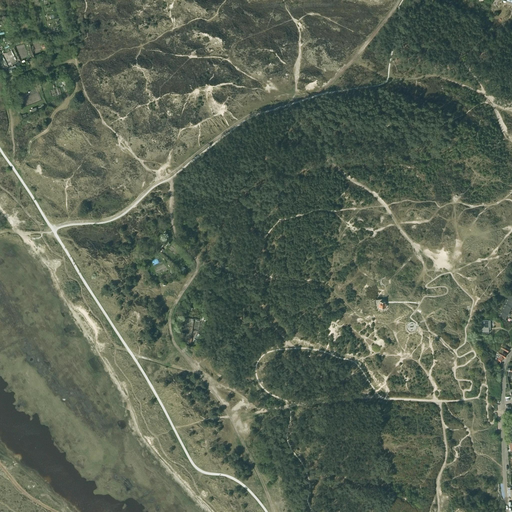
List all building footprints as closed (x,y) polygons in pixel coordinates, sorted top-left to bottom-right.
[(25,44),(17,46),(21,58),(29,55),(25,44)] [(3,54),(9,66),(18,62),(12,50),(3,54)] [(35,101),(32,95),(23,99),(26,105),(35,101)] [(169,248),(176,256),(181,252),(174,243),(169,248)] [(155,267),(157,274),(168,270),(165,264),(155,267)] [(508,313),(511,307),(504,304),(501,310),(509,315),(510,314),(508,313)] [(509,316),(509,315),(501,310),(498,317),(504,320),(507,315),(509,316)] [(190,317),(187,336),(192,337),(194,321),(196,321),(194,328),(202,330),(203,322),(201,322),(201,319),(190,317)] [(509,349),(502,345),(494,360),(497,361),(498,360),(501,361),(503,357),(504,358),(506,354),(503,352),(504,350),(507,352),(509,349)]
